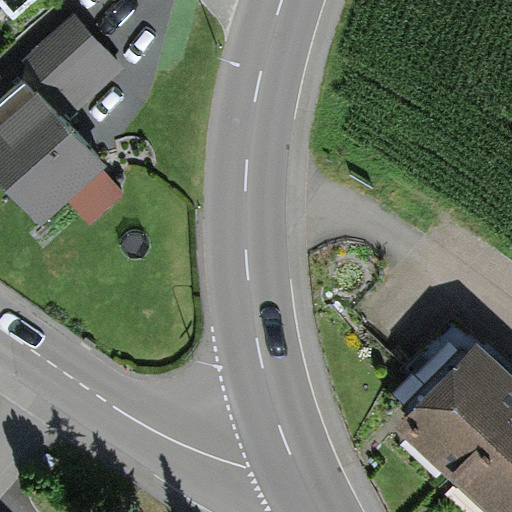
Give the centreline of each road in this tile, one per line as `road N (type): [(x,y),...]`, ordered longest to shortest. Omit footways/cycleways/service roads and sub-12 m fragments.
road 1 (secondary): [(293,458),(258,344),(245,192),(277,0)]
road 2 (tertiary): [(293,458),(255,468),(176,445),(46,361)]
